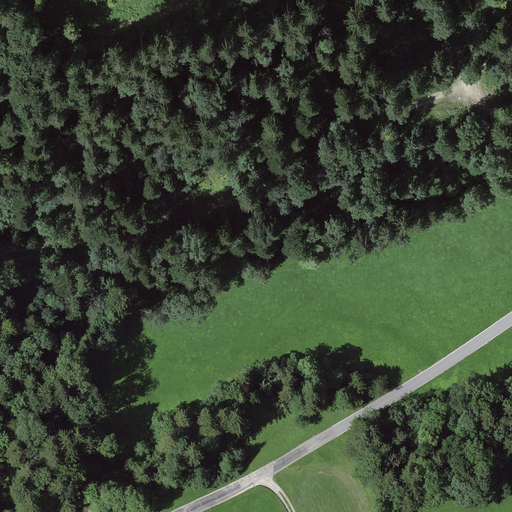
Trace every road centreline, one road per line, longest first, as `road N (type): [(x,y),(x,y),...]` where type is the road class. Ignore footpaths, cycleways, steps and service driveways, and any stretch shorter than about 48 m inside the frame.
road 1 (track): [(0,246),(54,243),(156,219),(271,182),(459,83),(489,105),(511,147)]
road 2 (tertiary): [(184,511),(268,471),(511,319)]
